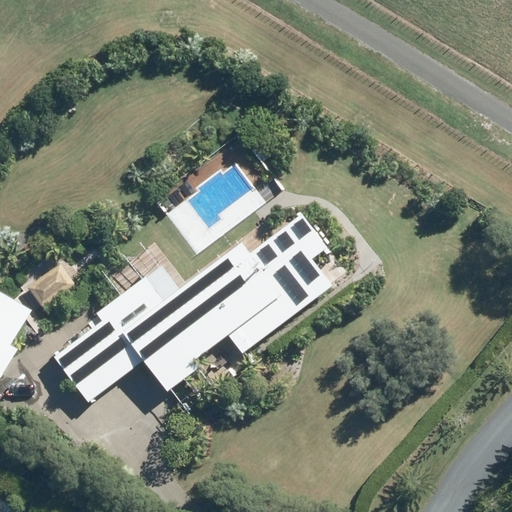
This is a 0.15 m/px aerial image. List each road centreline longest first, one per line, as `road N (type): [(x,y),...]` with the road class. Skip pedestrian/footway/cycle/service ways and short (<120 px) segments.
road 1 (track): [(312,0),(511,125)]
road 2 (track): [(189,511),(171,501),(105,415)]
road 3 (unclassified): [(511,421),(433,511)]
